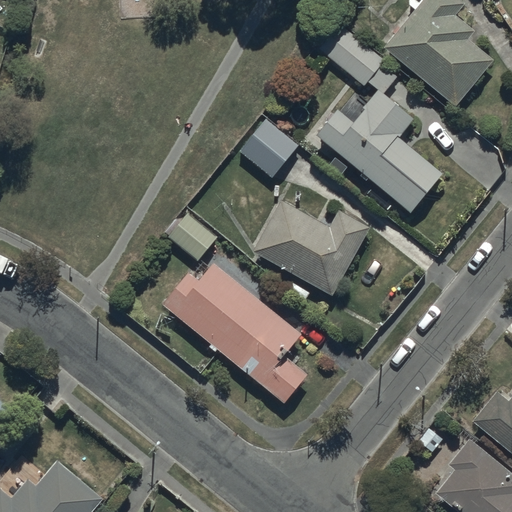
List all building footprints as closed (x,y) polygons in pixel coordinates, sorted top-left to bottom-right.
[(455,9),(462,0),(461,0),(418,0),(382,43),(455,103),(494,55),(470,35),(476,27),(455,9)] [(336,104),(316,129),(411,208),(443,168),(399,133),(414,115),(384,90),(398,73),(384,61),(385,59),(338,20),(318,45),(362,81),(365,77),(375,86),(352,115),(336,104)] [(265,115),(239,150),(269,174),(297,140),(265,115)] [(280,195),(250,245),(332,291),(369,224),(338,207),(330,222),(280,195)] [(186,208),(168,230),(197,255),(216,234),(186,208)] [(188,267),(161,299),(261,378),(300,329),(212,259),(199,276),(188,267)] [(496,388),(470,418),(511,453),(511,391),(507,397),(496,388)] [(465,511),(511,511),(511,469),(469,434),(449,459),(455,464),(436,488),(465,511)] [(0,482),(0,511),(89,511),(103,496),(56,454),(35,478),(28,471),(10,492),(0,482)]
